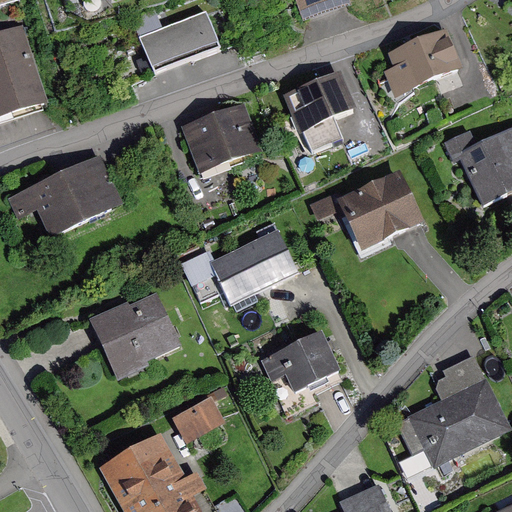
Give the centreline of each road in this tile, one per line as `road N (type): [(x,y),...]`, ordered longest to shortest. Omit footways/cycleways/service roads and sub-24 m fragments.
road 1 (residential): [(444,0),(383,31),(0,168)]
road 2 (residential): [(511,274),(475,299),(274,511)]
road 3 (tertiary): [(0,386),(73,511)]
